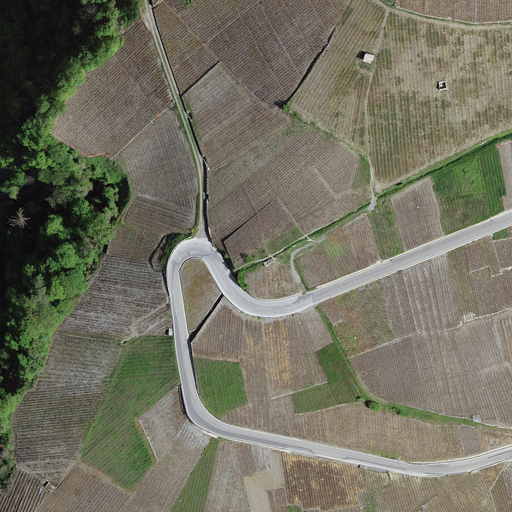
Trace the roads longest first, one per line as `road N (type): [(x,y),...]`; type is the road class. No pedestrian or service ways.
road 1 (tertiary): [(511,217),(284,307),(244,302),(200,247),(181,252),(173,274),(189,390),(209,424),(426,471),(511,453)]
road 2 (track): [(197,247),(202,188),(194,146),(145,0)]
